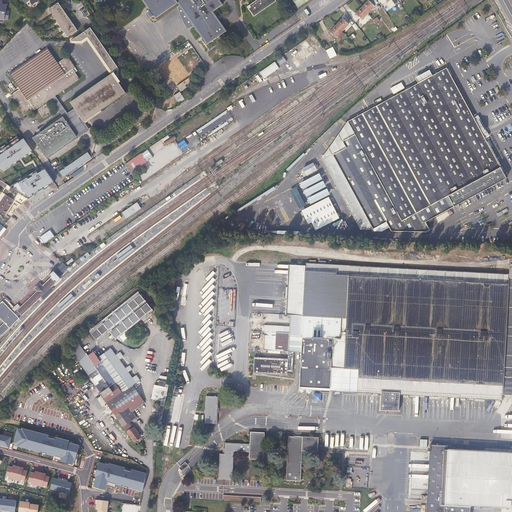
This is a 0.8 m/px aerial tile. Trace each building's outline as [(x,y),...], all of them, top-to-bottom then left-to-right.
[(0,0),(0,19),(8,21),(10,11),(6,10),(7,4),(2,3),(3,1),(0,0)] [(178,3),(180,6),(178,8),(182,19),(186,27),(188,28),(190,29),(194,26),(206,45),(227,31),(213,12),(223,5),(219,0),(142,0),(149,10),(146,12),(150,18),(154,16),(155,19),(178,3)] [(254,17),(276,1),(274,0),(256,0),(247,7),(254,17)] [(292,0),(298,9),(310,0),(292,0)] [(362,20),(374,7),(368,1),(356,13),(362,20)] [(78,31),(58,3),(48,10),(68,37),(78,31)] [(336,37),(349,24),(342,19),(330,31),(336,37)] [(122,64),(94,25),(75,38),(82,41),(88,37),(111,71),(122,64)] [(319,47),(315,44),(318,41),(313,35),(310,38),(313,42),(310,44),(316,51),(319,47)] [(310,45),(305,40),(302,43),(306,49),(310,45)] [(302,55),(298,50),(293,54),(302,64),(315,51),(311,46),(302,55)] [(17,88),(19,90),(11,96),(24,115),(34,109),(35,110),(51,99),(55,96),(80,79),(77,75),(79,74),(68,57),(58,63),(48,48),(33,58),(10,74),(19,86),(17,88)] [(301,64),(294,56),(290,60),(297,68),(301,64)] [(173,79),(163,66),(157,70),(167,84),(173,79)] [(439,211),(504,181),(449,66),(432,75),(429,70),(415,77),(417,81),(417,86),(347,119),(323,157),(357,229),(370,229),(374,231),(381,231),(389,227),(390,231),(427,231),(428,229),(424,221),(435,216),(437,214),(441,211),(439,211)] [(84,122),(126,93),(112,74),(71,102),(75,109),(78,112),(81,118),(84,122)] [(181,92),(194,83),(190,77),(177,86),(181,92)] [(72,130),(84,122),(81,118),(74,123),(70,118),(78,112),(75,109),(67,114),(55,96),(51,99),(63,117),(72,130)] [(485,138),(488,136),(478,116),(474,118),(485,138)] [(46,157),(77,136),(72,130),(63,117),(33,138),(46,157)] [(118,139),(133,128),(129,124),(114,134),(118,139)] [(31,154),(19,137),(0,150),(0,170),(2,174),(31,154)] [(134,169),(153,158),(149,150),(130,160),(134,169)] [(63,177),(92,158),(88,152),(60,172),(63,177)] [(301,170),(304,178),(318,174),(316,165),(301,170)] [(51,183),(41,167),(16,183),(26,199),(51,183)] [(0,195),(0,211),(5,215),(7,216),(16,201),(2,192),(0,195)] [(302,209),(305,216),(332,204),(328,197),(302,209)] [(327,212),(334,209),(332,205),(306,217),(314,233),(339,220),(336,213),(329,216),(327,212)] [(131,245),(116,256),(120,261),(135,250),(131,245)] [(84,255),(81,258),(82,259),(83,261),(86,259),(87,258),(90,255),(87,252),(84,255)] [(400,392),(488,396),(501,396),(501,391),(502,389),(511,389),(511,452),(450,449),(450,445),(432,445),(432,453),(433,453),(430,500),(429,500),(428,511),(472,511),(473,505),(511,507),(511,511),(511,263),(509,264),(509,269),(509,274),(455,271),(305,263),(305,265),(257,263),(257,271),(255,300),(291,302),(289,333),(276,332),(275,351),(288,351),(293,351),(301,352),(300,387),(321,388),(321,391),(329,392),(330,388),(382,391),(381,410),(400,410),(400,392)] [(68,268),(64,264),(60,268),(56,271),(58,274),(59,275),(63,272),(67,268),(68,268)] [(39,299),(41,297),(42,297),(43,295),(45,294),(48,291),(50,289),(52,287),(61,278),(59,276),(55,271),(49,276),(51,278),(44,284),(43,285),(41,283),(37,286),(34,289),(37,291),(20,307),(17,310),(22,316),(29,309),(32,305),(39,299)] [(42,297),(41,297),(42,298),(43,300),(45,298),(50,293),(54,290),(53,288),(52,287),(50,289),(48,291),(45,294),(43,295),(42,297)] [(115,340),(141,319),(153,310),(138,291),(102,320),(89,330),(97,340),(109,331),(115,340)] [(62,310),(75,298),(71,294),(58,306),(62,310)] [(19,318),(11,310),(3,301),(0,303),(0,318),(4,323),(0,326),(0,337),(18,319),(19,318)] [(218,304),(217,315),(226,315),(226,311),(221,311),(221,305),(218,304)] [(88,334),(94,341),(96,339),(89,332),(88,334)] [(132,363),(125,369),(111,350),(99,359),(94,352),(88,356),(77,341),(69,348),(105,398),(103,399),(123,427),(136,418),(132,411),(142,404),(139,400),(142,398),(140,395),(133,385),(138,382),(132,363)] [(287,371),(288,359),(254,357),(253,373),(287,375),(287,371)] [(164,406),(167,392),(169,384),(166,384),(165,387),(155,385),(152,398),(162,400),(161,405),(164,406)] [(217,424),(218,413),(218,396),(206,396),(205,423),(217,424)] [(142,437),(134,426),(127,432),(134,443),(142,437)] [(60,462),(72,466),(78,446),(18,427),(13,445),(60,459),(60,462)] [(263,460),(264,438),(264,432),(250,432),(250,444),(225,443),(224,453),(220,453),(218,478),(232,479),(234,457),(234,452),(249,453),(249,459),(263,460)] [(11,438),(0,434),(0,445),(8,448),(11,438)] [(319,437),(298,436),(295,436),(294,436),(288,436),(286,480),(301,481),(302,451),(318,452),(319,437)] [(92,487),(106,491),(108,484),(141,492),(146,473),(99,461),(92,487)] [(73,482),(9,464),(5,478),(69,496),(70,493),(73,482)] [(39,511),(41,503),(0,497),(0,511),(39,511)] [(97,506),(96,511),(108,511),(109,500),(94,498),(93,506),(97,506)]
